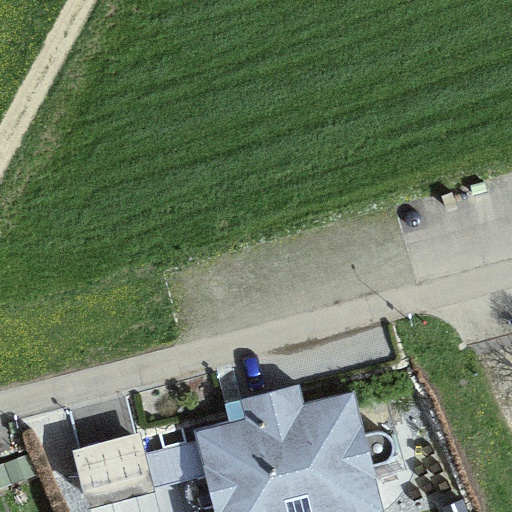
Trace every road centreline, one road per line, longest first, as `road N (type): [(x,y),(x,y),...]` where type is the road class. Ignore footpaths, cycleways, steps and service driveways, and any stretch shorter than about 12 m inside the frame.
road 1 (residential): [(0,408),(511,278)]
road 2 (track): [(0,145),(79,0)]
